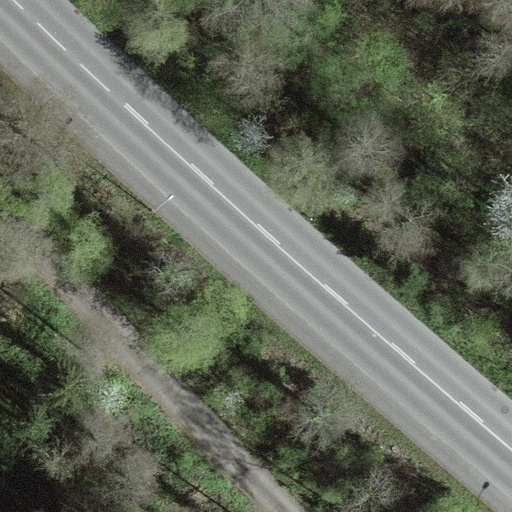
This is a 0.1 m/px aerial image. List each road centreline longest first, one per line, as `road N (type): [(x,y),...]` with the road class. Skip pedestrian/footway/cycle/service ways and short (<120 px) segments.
road 1 (secondary): [(14,0),(511,449)]
road 2 (track): [(286,511),(0,217)]
